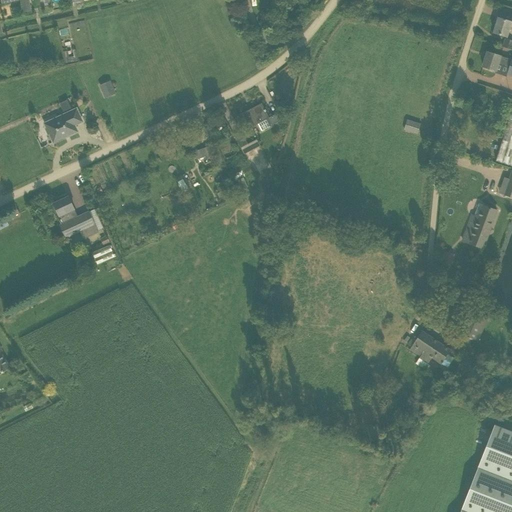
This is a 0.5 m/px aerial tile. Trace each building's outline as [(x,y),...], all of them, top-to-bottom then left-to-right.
[(511,17),(511,21),(498,18),(494,33),(507,37),(510,28),(511,28),(511,17)] [(511,48),(511,39),(505,37),(502,46),(511,48)] [(488,52),(483,67),(496,71),(498,64),(509,68),(511,60),(501,56),(488,52)] [(113,86),(102,91),(105,99),(116,94),(113,86)] [(62,110),(71,108),(69,99),(60,102),(62,110)] [(258,124),(261,128),(262,131),(273,125),(262,104),(243,114),(250,128),(258,124)] [(82,121),(76,109),(43,123),(48,135),(50,134),(54,143),(77,132),(74,125),(82,121)] [(511,166),(511,112),(496,161),(511,166)] [(404,130),(417,134),(421,124),(407,120),(404,130)] [(234,136),(241,148),(248,144),(241,132),(234,136)] [(208,160),(213,157),(208,146),(195,151),(198,159),(206,156),(208,160)] [(243,179),(236,181),(240,191),(246,188),(243,179)] [(78,217),(69,197),(54,204),(60,216),(64,224),(75,219),(80,231),(95,224),(89,212),(78,217)] [(463,241),(483,248),(497,210),(483,205),(479,217),(472,214),(463,241)] [(172,224),(175,229),(183,225),(180,220),(172,224)] [(106,236),(100,239),(103,246),(109,243),(106,236)] [(98,263),(115,256),(110,244),(93,252),(98,263)] [(449,266),(453,254),(443,250),(439,262),(449,266)] [(487,312),(488,308),(449,290),(443,303),(472,316),(465,333),(476,338),(482,326),(480,325),(482,321),(484,323),(489,313),(487,312)] [(422,330),(415,341),(410,349),(421,356),(419,358),(428,363),(432,357),(442,364),(451,350),(422,330)] [(0,373),(10,368),(0,351),(0,373)] [(511,511),(511,456),(485,446),(460,511),(511,511)]
